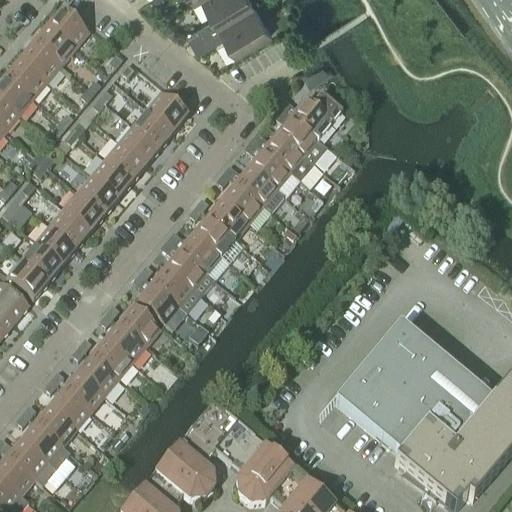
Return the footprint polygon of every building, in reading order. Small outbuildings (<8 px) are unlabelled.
[(253,8),(247,0),(200,0),(199,1),(209,16),(211,20),(203,25),(208,34),(253,8)] [(270,37),(253,8),(208,34),(214,44),(222,39),(234,59),(270,37)] [(73,56),(88,39),(60,16),(46,33),(73,56)] [(73,56),(46,33),(32,50),(60,73),(73,56)] [(46,89),(60,73),(32,50),(18,66),(46,89)] [(114,75),(121,67),(114,61),(107,69),(114,75)] [(46,89),(18,66),(4,83),(32,106),(46,89)] [(125,84),(132,76),(126,71),(119,79),(125,84)] [(32,106),(4,83),(0,88),(0,107),(18,123),(32,106)] [(93,101),(99,92),(93,87),(86,95),(93,101)] [(86,109),(93,101),(86,95),(79,103),(86,109)] [(104,110),(111,102),(104,96),(97,104),(104,110)] [(186,121),(159,98),(145,116),(172,138),(186,121)] [(97,118),(104,110),(97,104),(91,112),(97,118)] [(331,130),(304,107),(296,116),(283,106),(277,113),(317,147),(331,130)] [(18,123),(0,107),(0,135),(4,139),(18,123)] [(303,163),(317,147),(277,113),(270,122),(283,132),(276,140),(303,163)] [(172,138),(145,116),(130,133),(158,155),(172,138)] [(65,134),(72,126),(65,120),(58,128),(65,134)] [(58,142),(65,134),(58,128),(51,136),(58,142)] [(76,143),(83,135),(76,130),(70,138),(76,143)] [(158,155),(130,133),(117,149),(144,172),(158,155)] [(69,151),(76,143),(70,138),(63,146),(69,151)] [(256,152),(262,144),(256,139),(249,147),(256,152)] [(303,163),(276,140),(262,157),(297,186),(310,170),(303,164),(303,163)] [(249,160),(256,152),(249,147),(242,155),(249,160)] [(144,172),(117,149),(103,166),(130,189),(144,172)] [(39,169),(46,161),(40,155),(33,163),(39,169)] [(297,186),(262,157),(248,174),(275,196),(289,180),(297,187),(297,186)] [(46,174),(53,166),(46,161),(39,169),(46,174)] [(33,177),(39,169),(33,163),(26,171),(33,177)] [(130,189),(103,166),(89,182),(116,205),(130,189)] [(40,182),(46,174),(39,169),(33,177),(40,182)] [(283,203),(275,197),(275,196),(248,174),(241,182),(228,172),(221,180),(228,185),(234,190),(269,220),(283,203)] [(221,194),(228,185),(221,180),(214,188),(221,194)] [(116,205),(89,182),(75,199),(102,222),(116,205)] [(9,201),(16,192),(9,187),(2,195),(9,201)] [(248,230),(261,214),(269,220),(234,190),(220,207),(248,230)] [(0,206),(2,209),(9,201),(2,195),(0,197),(0,206)] [(21,210),(27,202),(21,196),(14,204),(21,210)] [(102,222),(75,199),(61,215),(88,238),(102,222)] [(14,218),(21,210),(14,204),(7,212),(14,218)] [(200,219),(207,210),(200,205),(194,213),(200,219)] [(248,230),(220,207),(206,224),(234,246),(248,230)] [(193,227),(200,219),(194,213),(187,221),(193,227)] [(74,255),(88,238),(61,215),(47,233),(74,255)] [(234,246),(206,224),(193,240),(228,269),(241,253),(234,246)] [(61,272),(74,255),(47,233),(33,249),(61,272)] [(228,269),(193,240),(185,249),(172,238),(166,246),(206,280),(205,280),(213,287),(228,269)] [(206,280),(166,246),(159,255),(172,265),(165,274),(192,296),(205,280),(206,280)] [(61,272),(33,249),(19,265),(47,288),(61,272)] [(32,306),(47,288),(19,265),(5,282),(32,306)] [(144,285),(145,285),(151,277),(145,272),(138,280),(144,285)] [(192,296),(165,274),(151,290),(178,313),(192,296)] [(186,320),(178,313),(151,290),(145,285),(144,285),(138,280),(131,288),(144,298),(136,308),(172,337),(186,320)] [(28,311),(0,288),(0,317),(13,329),(28,311)] [(111,325),(118,317),(111,311),(104,320),(111,325)] [(159,335),(132,313),(118,330),(145,353),(159,335)] [(0,344),(13,329),(0,317),(0,344)] [(105,333),(111,325),(104,320),(98,328),(105,333)] [(145,353),(118,330),(103,347),(131,370),(145,353)] [(471,507),(511,458),(511,392),(507,388),(471,430),(426,392),(445,369),(399,330),(334,408),(399,462),(393,468),(446,511),(458,511),(466,503),(471,507)] [(84,358),(90,350),(84,344),(77,353),(84,358)] [(131,370),(103,347),(90,363),(117,386),(131,370)] [(77,366),(84,358),(77,353),(70,361),(77,366)] [(103,403),(117,386),(90,363),(76,380),(103,403)] [(56,392),(63,383),(56,378),(49,386),(56,392)] [(89,419),(103,403),(76,380),(62,396),(89,419)] [(49,400),(56,392),(49,386),(42,394),(49,400)] [(89,419),(62,396),(48,413),(75,436),(89,419)] [(212,477),(203,470),(213,457),(237,428),(212,407),(153,478),(188,506),(203,505),(213,493),(212,477)] [(28,425),(35,417),(28,411),(21,419),(28,425)] [(75,436),(48,413),(34,430),(61,453),(75,436)] [(21,433),(28,425),(21,419),(14,427),(21,433)] [(292,474),(264,451),(251,440),(237,428),(213,457),(240,480),(235,485),(237,501),(249,511),(263,509),(292,474)] [(69,459),(61,453),(34,430),(20,447),(55,476),(69,459)] [(55,476),(20,447),(13,455),(0,444),(0,458),(6,463),(34,486),(41,492),(55,476)] [(20,502),(34,486),(6,463),(0,470),(0,485),(27,509),(28,509),(20,502)] [(331,511),(334,509),(306,486),(305,486),(292,475),(293,475),(292,474),(263,509),(264,509),(269,504),(278,511),(331,511)] [(173,511),(182,502),(188,506),(153,478),(124,511),(173,511)] [(24,511),(27,509),(0,485),(0,511),(24,511)]
